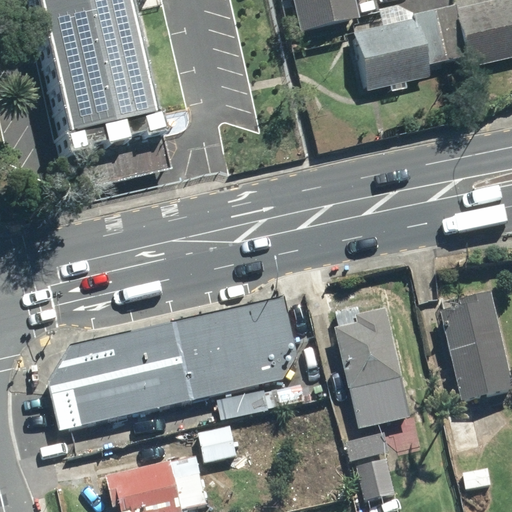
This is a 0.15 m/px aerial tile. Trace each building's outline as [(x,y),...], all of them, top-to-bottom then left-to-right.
[(165,177),(123,0),(29,0),(77,197),(165,177)] [(291,0),(299,33),(360,20),(355,0),(291,0)] [(463,59),(465,70),(511,59),(511,0),(497,0),(435,13),(445,62),(463,59)] [(347,32),(360,92),(430,77),(427,66),(445,62),(435,13),(347,32)] [(444,309),(465,403),(511,392),(511,361),(497,297),(444,309)] [(338,328),(361,430),(416,417),(391,308),(364,315),(362,305),(337,311),(341,327),(338,328)] [(49,385),(60,433),(300,379),(284,306),(71,353),(49,385)] [(268,395),(271,411),(307,403),(303,386),(268,395)] [(269,411),(265,393),(223,403),(227,421),(269,411)] [(158,437),(201,427),(197,408),(154,418),(158,437)] [(479,412),(450,419),(459,454),(487,448),(479,412)] [(234,427),(202,435),(209,466),(241,458),(234,427)] [(352,465),(392,456),(387,435),(347,444),(352,465)] [(200,511),(212,509),(200,458),(107,479),(115,511),(123,509),(123,511),(200,511)] [(366,503),(397,496),(389,462),(359,469),(366,503)] [(464,472),(468,489),(494,484),(490,467),(464,472)]
